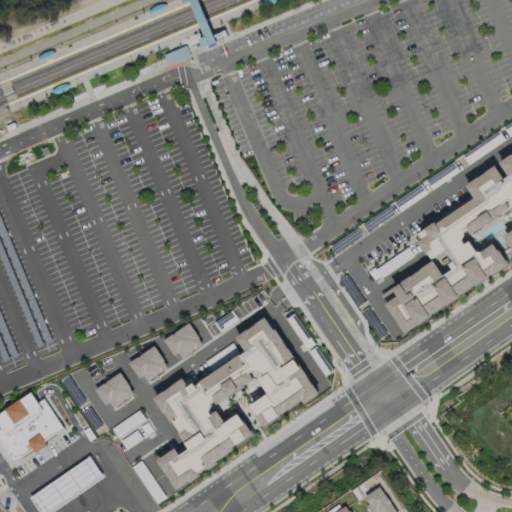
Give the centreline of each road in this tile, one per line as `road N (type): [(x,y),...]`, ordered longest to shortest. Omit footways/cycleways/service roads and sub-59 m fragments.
road 1 (residential): [(396,386),(465,483),(491,499),(511,499)]
road 2 (secondary): [(511,305),(396,386)]
road 3 (secondary): [(376,400),(263,480)]
road 4 (residential): [(376,400),(454,511)]
